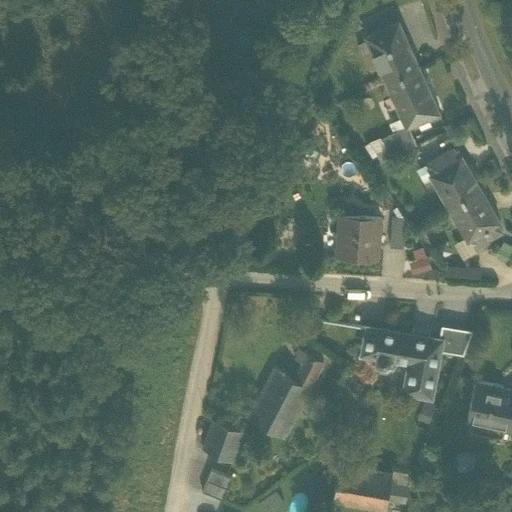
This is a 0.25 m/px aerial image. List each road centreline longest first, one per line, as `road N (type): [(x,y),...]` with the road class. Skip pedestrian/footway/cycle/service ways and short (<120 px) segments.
road 1 (unclassified): [(511,293),(213,275)]
road 2 (unclassified): [(213,275),(174,511)]
road 3 (residential): [(0,224),(120,271),(213,275)]
road 4 (tertiary): [(461,0),(511,117)]
